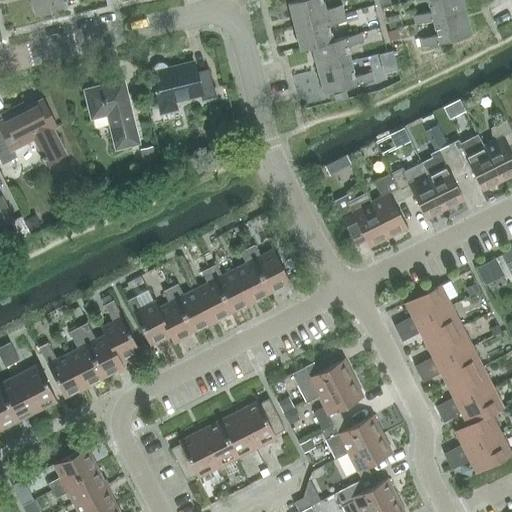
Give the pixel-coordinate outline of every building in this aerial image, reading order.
[(30,0),(34,15),(66,7),(64,0),(30,0)] [(292,27),(343,14),(341,6),(323,11),(320,0),(298,0),(286,3),(292,27)] [(431,20),(464,11),(460,0),(425,0),(429,12),(412,16),(414,25),(431,21),(431,20)] [(431,20),(431,21),(434,35),(417,39),(420,48),(470,35),(464,11),(431,20)] [(331,42),(331,41),(327,27),(345,22),(343,14),(292,27),(299,51),(310,48),(310,47),(331,42)] [(316,70),(349,62),(345,47),(362,43),(359,34),(331,41),(331,42),(310,47),(310,48),(316,70)] [(349,62),(316,70),(322,94),(372,82),(370,73),(363,75),(359,63),(349,65),(349,62)] [(200,101),(214,98),(207,70),(194,73),(192,64),(149,74),(159,115),(178,110),(175,101),(198,95),(200,101)] [(300,73),(306,94),(320,90),(314,69),(300,73)] [(113,151),(138,145),(124,88),(111,91),(109,84),(82,90),(89,120),(105,116),(113,151)] [(44,165),(63,156),(51,131),(55,129),(41,100),(26,107),(23,102),(0,113),(0,159),(2,164),(16,157),(12,150),(32,140),(44,165)] [(484,145),(501,181),(511,175),(511,154),(508,146),(511,143),(511,130),(506,120),(490,128),(491,134),(494,140),(484,145)] [(409,141),(403,127),(389,133),(396,147),(409,141)] [(501,181),(484,145),(473,151),(467,140),(460,139),(448,145),(456,159),(461,170),(470,165),(483,190),(501,181)] [(461,170),(456,159),(448,145),(431,153),(438,168),(427,174),(445,209),(464,200),(451,174),(461,170)] [(157,167),(152,146),(140,149),(144,169),(157,167)] [(445,209),(427,174),(416,179),(409,164),(392,173),(399,188),(404,198),(413,193),(426,219),(445,209)] [(404,198),(399,188),(392,173),(373,182),(381,197),(371,202),(388,238),(407,228),(395,203),(404,198)] [(388,238),(371,202),(366,192),(355,197),(352,192),(335,201),(357,246),(367,241),(370,247),(388,238)] [(0,228),(12,223),(0,198),(0,228)] [(248,248),(271,292),(291,282),(274,249),(261,255),(255,244),(248,248)] [(251,302),(271,292),(248,248),(240,252),(246,263),(234,269),(251,302)] [(511,249),(502,255),(511,274),(511,249)] [(251,302),(234,269),(222,275),(217,264),(209,268),(232,312),(251,302)] [(213,322),(232,312),(209,268),(202,272),(207,283),(196,289),(213,322)] [(213,322),(196,289),(184,295),(178,284),(171,287),(193,332),(213,322)] [(398,333),(452,306),(441,284),(405,303),(412,316),(394,325),(398,333)] [(173,342),(193,332),(171,287),(163,291),(169,302),(158,308),(157,308),(170,334),(170,335),(173,342)] [(157,308),(158,308),(154,301),(142,307),(136,296),(128,300),(151,345),(170,335),(170,334),(157,308)] [(120,360),(121,360),(140,350),(114,300),(105,305),(113,321),(101,327),(105,334),(106,334),(120,360)] [(426,344),(462,326),(452,306),(398,333),(402,341),(420,332),(426,344)] [(106,334),(105,334),(96,339),(87,323),(78,327),(104,377),(124,367),(121,360),(120,360),(106,334)] [(419,374),(472,346),(462,326),(426,344),(433,357),(415,366),(419,374)] [(85,387),(104,377),(78,327),(69,332),(78,348),(68,353),(85,387)] [(0,355),(6,367),(20,360),(10,342),(0,347),(0,355)] [(85,387),(68,353),(57,358),(49,342),(39,347),(65,397),(85,387)] [(447,385),(483,366),(472,346),(419,374),(423,382),(441,372),(447,385)] [(319,396),(354,377),(345,359),(319,372),(314,362),(292,373),(307,402),(319,396)] [(28,393),(37,411),(57,401),(38,364),(18,374),(28,393)] [(440,414),(493,387),(483,366),(447,385),(454,397),(436,406),(440,414)] [(37,411),(28,393),(18,374),(0,383),(0,386),(8,403),(18,421),(37,411)] [(322,429),(343,418),(338,409),(364,396),(354,377),(319,396),(324,406),(318,410),(314,414),(322,429)] [(0,430),(18,421),(8,403),(0,386),(0,430)] [(491,413),(492,415),(504,408),(493,387),(440,414),(444,422),(462,413),(467,424),(468,425),(491,413)] [(238,411),(257,448),(277,438),(275,435),(285,429),(269,398),(260,404),(258,401),(238,411)] [(237,458),(257,448),(238,411),(219,421),(228,439),(237,458)] [(501,434),(492,415),(491,413),(468,425),(467,424),(455,431),(462,444),(444,453),(448,461),(501,434)] [(347,452),(383,434),(373,415),(348,428),(343,418),(322,429),(321,430),(335,458),(336,458),(348,452),(347,452)] [(237,458),(228,439),(219,421),(199,431),(218,468),(237,458)] [(198,478),(218,468),(199,431),(179,441),(181,444),(171,449),(187,480),(197,475),(198,478)] [(383,434),(347,452),(348,452),(362,480),(372,475),(367,465),(393,452),(383,434)] [(511,454),(501,434),(448,461),(452,469),(470,460),(476,473),(511,454)] [(53,490),(98,467),(87,447),(54,464),(60,477),(49,483),(53,490)] [(74,504),(108,486),(98,467),(53,490),(57,497),(68,492),(74,504)] [(344,511),(368,511),(397,497),(388,478),(363,491),(358,482),(335,493),(344,511)] [(21,505),(23,504),(33,499),(23,481),(13,486),(11,487),(21,505)] [(104,511),(117,506),(108,486),(74,504),(78,511),(104,511)] [(405,511),(397,497),(368,511),(405,511)]
